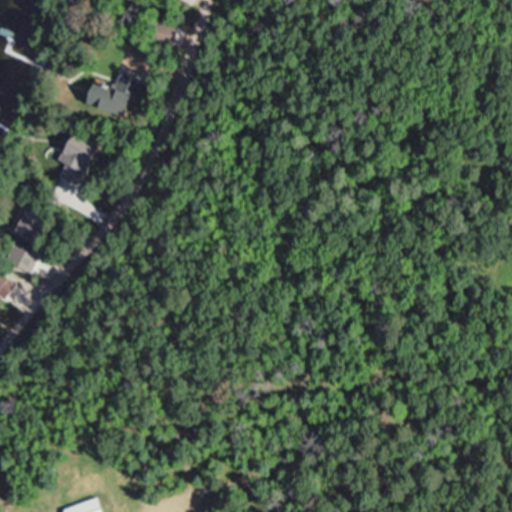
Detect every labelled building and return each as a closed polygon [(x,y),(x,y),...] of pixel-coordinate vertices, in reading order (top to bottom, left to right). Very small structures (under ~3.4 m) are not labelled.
[(93,105),(131,118),(144,80),(124,73),(119,88),(101,82),(93,105)] [(85,160),(70,150),(56,171),(71,181),(85,160)] [(17,232),(40,243),(53,217),(30,206),(17,232)] [(0,297),(3,293),(11,300),(23,285),(0,267),(0,297)] [(105,511),(100,498),(66,510),(66,511),(105,511)]
